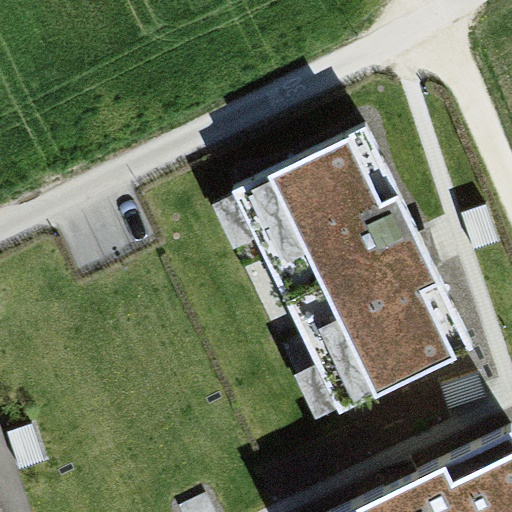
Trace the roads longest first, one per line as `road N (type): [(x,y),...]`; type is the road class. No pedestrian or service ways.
road 1 (track): [(0,233),(437,26)]
road 2 (residential): [(511,198),(437,26)]
